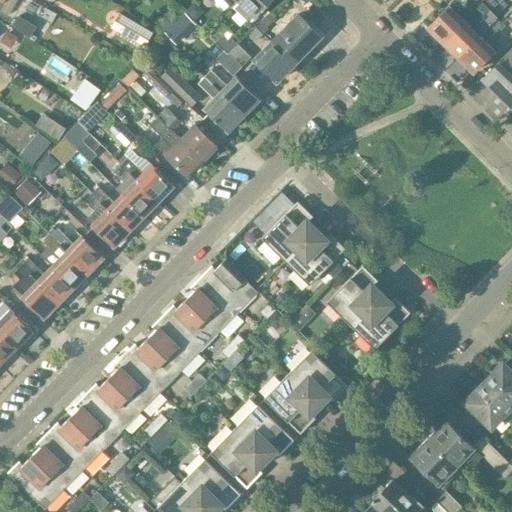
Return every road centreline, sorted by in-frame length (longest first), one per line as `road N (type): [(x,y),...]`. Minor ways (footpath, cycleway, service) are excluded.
road 1 (residential): [(288,161),(0,446)]
road 2 (residential): [(284,511),(458,332)]
road 3 (residential): [(458,332),(288,161)]
road 4 (residential): [(511,167),(382,34)]
road 5 (residential): [(288,161),(288,130),(382,34)]
